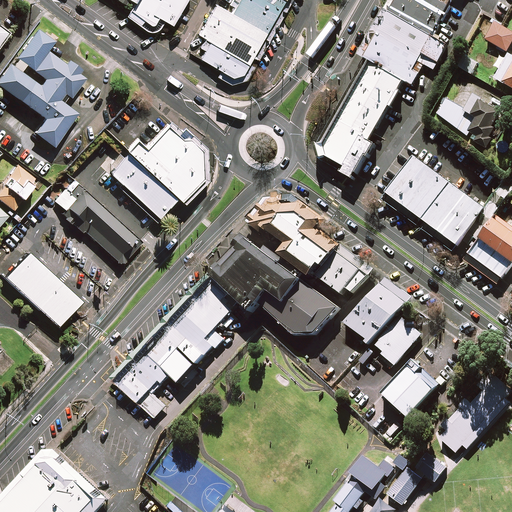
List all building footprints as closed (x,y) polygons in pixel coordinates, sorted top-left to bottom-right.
[(180,0),(134,0),(129,9),(150,20),(156,10),(171,18),(180,0)] [(248,55),(279,0),(234,0),(233,4),(226,0),(217,0),(201,29),(248,55)] [(453,3),(448,0),(398,0),(391,13),(432,37),(453,3)] [(432,37),(391,13),(367,50),(410,74),(432,37)] [(511,45),(511,33),(496,25),(487,43),(508,54),(511,45)] [(236,77),(248,55),(210,34),(201,51),(222,63),(220,68),(236,77)] [(51,48),(36,37),(0,82),(0,89),(42,122),(32,135),(52,150),(77,118),(65,109),(89,77),(69,62),(64,69),(46,55),(51,48)] [(357,169),(410,74),(374,54),(326,138),(331,156),(357,169)] [(511,57),(510,57),(496,81),(511,89),(511,57)] [(501,114),(476,97),(465,113),(448,101),(438,116),(468,137),(470,133),(478,139),(476,143),(487,150),(493,141),(490,139),(495,130),(492,128),(501,114)] [(202,149),(172,121),(147,147),(138,138),(127,150),(181,201),(204,177),(202,149)] [(509,149),(509,147),(509,146),(508,144),(507,143),(506,142),(505,141),(503,141),(501,141),(500,142),(499,143),(498,144),(497,145),(497,147),(497,148),(497,150),(498,151),(499,152),(501,153),(503,153),(504,153),(506,152),(507,151),(508,150),(509,149)] [(490,200),(418,148),(387,190),(460,242),(490,200)] [(159,216),(176,198),(129,153),(111,173),(159,216)] [(37,184),(18,167),(1,187),(20,203),(37,184)] [(141,242),(74,180),(55,199),(122,263),(141,242)] [(326,269),(338,252),(319,231),(327,220),(292,196),(265,198),(248,223),(289,246),(282,256),(313,279),(322,267),(326,269)] [(471,247),(505,272),(511,261),(511,216),(500,207),(471,247)] [(331,299),(250,233),(213,278),(244,304),(260,284),(310,325),(331,299)] [(371,277),(338,252),(326,269),(319,278),(344,296),(349,290),(355,295),(371,277)] [(80,302),(27,253),(4,278),(57,327),(80,302)] [(382,284),(345,324),(372,342),(408,304),(382,284)] [(211,287),(120,384),(123,387),(155,417),(169,402),(159,394),(173,379),(181,387),(228,337),(220,329),(237,311),(211,287)] [(407,307),(382,334),(404,354),(429,328),(407,307)] [(416,363),(385,397),(410,419),(441,385),(416,363)] [(511,393),(511,390),(498,377),(472,404),(468,400),(444,427),(448,431),(442,439),(457,453),(464,446),(469,450),(511,404),(507,399),(511,393)] [(401,427),(397,423),(388,433),(392,437),(401,427)] [(448,457),(429,442),(417,457),(436,472),(448,457)] [(0,511),(101,511),(110,503),(56,452),(45,452),(0,500),(0,511)] [(340,494),(352,503),(368,480),(379,488),(388,476),(361,457),(337,492),(340,494)] [(423,470),(409,459),(388,484),(403,495),(423,470)] [(349,511),(355,506),(340,494),(325,511),(349,511)] [(240,511),(226,500),(216,511),(240,511)] [(394,511),(396,510),(383,500),(373,511),(394,511)]
